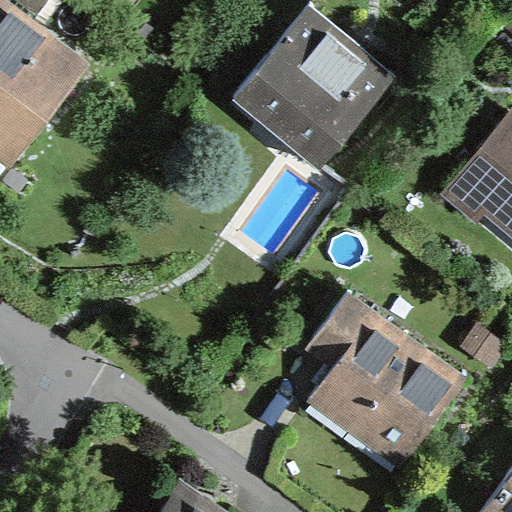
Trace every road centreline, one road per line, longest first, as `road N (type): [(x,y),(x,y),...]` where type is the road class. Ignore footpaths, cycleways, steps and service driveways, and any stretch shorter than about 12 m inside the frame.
road 1 (residential): [(78,367),(283,511)]
road 2 (residential): [(78,367),(0,499)]
